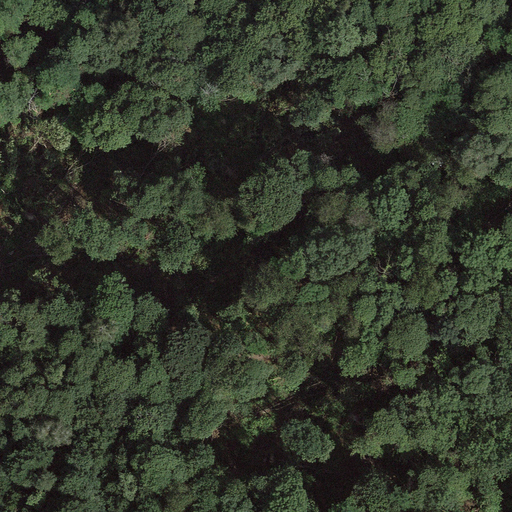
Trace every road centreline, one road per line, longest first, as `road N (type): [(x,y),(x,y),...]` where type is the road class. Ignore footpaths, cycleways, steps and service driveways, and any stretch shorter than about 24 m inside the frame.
road 1 (track): [(511,306),(323,330),(140,287),(64,289),(0,308)]
road 2 (track): [(211,0),(0,29)]
